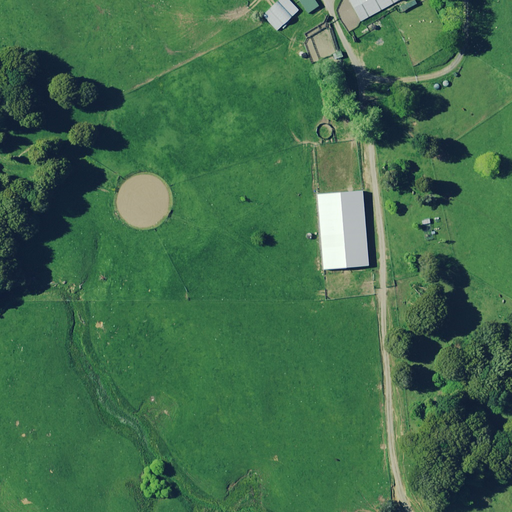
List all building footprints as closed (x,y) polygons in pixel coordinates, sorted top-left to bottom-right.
[(292,16),(299,10),(289,0),(279,0),(278,1),(270,10),(263,15),(277,30),(284,24),(292,16)] [(319,6),(314,0),(299,0),(300,0),(308,13),(319,6)] [(351,0),(361,15),(385,0),(351,0)] [(417,3),(415,0),(412,0),(399,8),(401,13),(417,3)] [(446,79),(442,83),(447,88),(451,84),(446,79)] [(437,82),(434,86),(438,90),(442,86),(437,82)]
